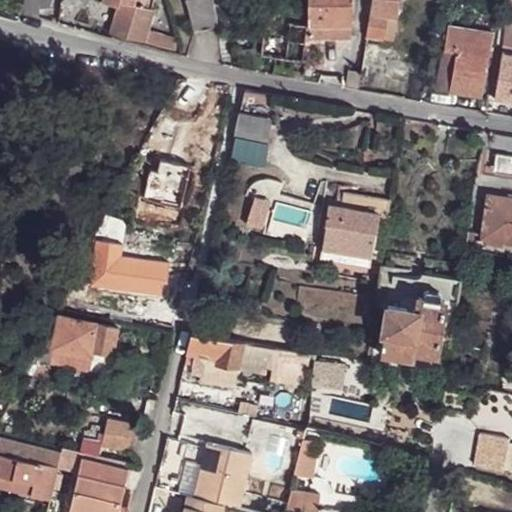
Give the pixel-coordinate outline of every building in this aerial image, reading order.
[(21,0),(21,13),(37,16),(36,0),(21,0)] [(111,32),(175,49),(177,41),(176,38),(148,30),(154,7),(149,5),(150,0),(103,0),(119,5),(111,32)] [(220,24),(215,0),(189,0),(195,29),(220,24)] [(351,0),(308,0),(309,8),(309,25),(351,25),(351,0)] [(371,0),(370,11),(385,14),(397,15),(398,0),(371,0)] [(370,11),(366,35),(382,37),(385,14),(370,11)] [(393,38),(397,15),(385,14),(382,37),(393,38)] [(511,52),(511,18),(508,18),(503,50),(511,52)] [(444,46),(456,48),(488,52),(491,31),(448,24),(444,46)] [(309,25),(309,37),(352,37),(351,25),(309,25)] [(438,86),(449,87),(456,48),(444,46),(438,86)] [(456,48),(449,87),(482,93),(488,52),(456,48)] [(238,49),(240,63),(256,63),(254,49),(238,49)] [(494,97),(511,100),(511,52),(503,50),(494,97)] [(300,60),(297,78),(304,79),(308,60),(303,59),(303,61),(300,60)] [(360,72),(349,70),(346,87),(357,89),(360,72)] [(268,118),(272,94),(245,89),(240,113),(268,118)] [(240,113),(234,139),(269,146),(273,119),(268,118),(240,113)] [(269,146),(234,139),(229,161),(266,168),(269,146)] [(477,163),(473,191),(487,193),(481,237),(502,240),(511,241),(511,159),(511,160),(511,156),(496,153),(493,165),(477,163)] [(345,192),(342,207),(380,213),(382,198),(345,192)] [(380,213),(388,214),(391,200),(382,198),(380,213)] [(324,242),(336,244),(342,207),(330,205),(324,242)] [(342,207),(336,244),(373,250),(380,213),(342,207)] [(126,217),(107,213),(88,250),(127,256),(130,243),(125,242),(130,223),(126,217)] [(474,232),(467,231),(463,253),(482,255),(484,244),(502,247),(502,240),(481,237),(480,241),(473,240),(474,232)] [(336,244),(324,242),(320,259),(371,268),(373,250),(336,244)] [(127,256),(88,250),(78,270),(108,277),(127,279),(130,257),(127,256)] [(108,277),(106,290),(160,297),(162,281),(166,281),(168,261),(130,257),(127,279),(108,277)] [(387,305),(379,355),(411,359),(412,351),(434,354),(443,299),(439,298),(439,292),(438,289),(426,287),(422,289),(421,296),(418,296),(415,309),(387,305)] [(245,300),(241,299),(238,311),(261,316),(263,303),(245,298),(245,300)] [(39,358),(50,360),(53,348),(90,356),(91,349),(105,352),(112,354),(113,350),(118,328),(59,315),(53,340),(44,338),(39,358)] [(192,333),(187,353),(216,359),(216,363),(238,366),(240,353),(243,342),(192,333)] [(252,344),(243,342),(240,353),(246,354),(252,350),(252,344)] [(273,347),(252,344),(252,350),(251,355),(268,369),(273,347)] [(53,348),(50,360),(87,368),(90,356),(53,348)] [(277,362),(309,368),(311,353),(280,348),(277,362)] [(112,354),(105,352),(101,371),(117,375),(122,352),(113,350),(112,354)] [(511,377),(505,376),(502,390),(511,391),(511,377)] [(108,416),(102,445),(128,449),(129,446),(133,426),(134,421),(108,416)] [(89,430),(98,432),(99,423),(90,422),(89,430)] [(138,427),(133,426),(129,446),(133,447),(138,427)] [(488,472),(511,477),(511,431),(499,428),(488,472)] [(0,453),(57,467),(60,451),(0,437),(0,453)] [(305,437),(296,473),(314,476),(320,439),(305,437)] [(200,464),(192,497),(222,504),(237,508),(249,453),(205,442),(200,464)] [(0,453),(0,474),(33,482),(30,494),(50,499),(57,467),(0,453)] [(82,457),(79,474),(123,484),(127,468),(82,457)] [(185,496),(192,497),(200,464),(185,460),(178,494),(185,496)] [(33,482),(0,474),(0,486),(30,494),(33,482)] [(79,474),(74,494),(119,504),(123,484),(79,474)] [(323,493),(294,488),(289,511),(354,511),(320,507),(323,493)] [(116,511),(119,504),(74,494),(71,509),(83,511),(116,511)] [(220,511),(222,504),(192,497),(185,496),(181,511),(220,511)]
